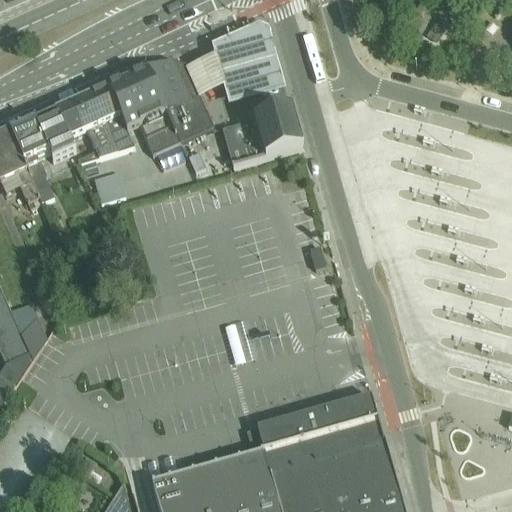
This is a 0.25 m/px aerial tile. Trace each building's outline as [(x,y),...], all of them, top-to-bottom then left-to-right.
[(188,75),(200,102),(224,92),(230,112),(286,96),(269,35),(261,32),(213,53),(216,62),(188,75)] [(148,78),(182,150),(215,135),(207,118),(200,102),(188,75),(186,72),(175,67),(173,66),(148,78)] [(109,95),(129,139),(140,134),(153,163),(182,150),(148,78),(109,95)] [(94,102),(120,159),(136,154),(129,139),(109,95),(94,102)] [(57,119),(70,147),(88,138),(97,157),(78,166),(80,171),(120,159),(94,102),(57,119)] [(225,144),(229,156),(232,169),(234,175),(303,156),(293,117),(223,137),(225,144)] [(12,139),(25,169),(49,159),(53,168),(75,159),(70,147),(57,119),(12,139)] [(25,169),(12,139),(0,144),(0,186),(2,191),(19,183),(23,192),(21,193),(31,215),(42,210),(28,176),(25,169)] [(229,156),(225,144),(217,147),(220,158),(229,156)] [(28,176),(42,210),(55,204),(45,183),(48,182),(42,169),(28,176)] [(234,175),(232,169),(222,172),(224,178),(234,175)] [(119,179),(95,185),(102,211),(126,204),(119,179)] [(19,183),(2,191),(6,200),(21,193),(23,192),(19,183)] [(0,354),(7,371),(0,382),(0,383),(16,394),(34,367),(12,317),(0,290),(0,354)] [(12,317),(34,367),(49,344),(34,309),(12,317)] [(84,309),(60,314),(64,327),(89,320),(84,309)] [(16,394),(0,383),(0,406),(6,410),(16,394)] [(356,432),(379,426),(372,403),(307,422),(309,426),(351,414),(356,432)] [(309,426),(307,422),(247,440),(254,462),(242,465),(241,464),(239,465),(240,466),(219,472),(218,471),(216,471),(217,473),(196,479),(195,477),(193,478),(194,479),(172,485),(172,484),(170,484),(170,486),(156,490),(156,489),(154,489),(153,491),(159,511),(403,511),(385,448),(383,442),(379,426),(356,432),(351,414),(309,426)] [(87,462),(78,476),(98,489),(103,482),(93,476),(98,468),(87,462)] [(130,511),(124,490),(110,511),(130,511)]
